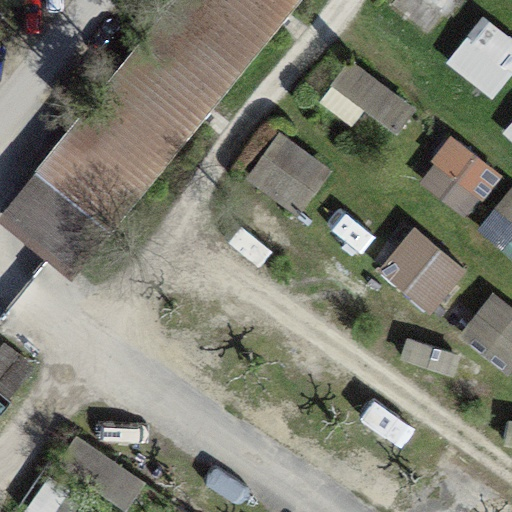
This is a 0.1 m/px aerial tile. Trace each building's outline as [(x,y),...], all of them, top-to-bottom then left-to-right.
[(294,0),(174,0),(37,168),(108,227),(294,0)] [(511,17),(489,2),(455,52),(504,86),(511,74),(511,17)] [(401,124),(423,92),(360,50),(338,82),(401,124)] [(284,121),(258,170),(314,200),(340,151),(284,121)] [(453,126),(429,178),(484,203),(508,151),(453,126)] [(511,187),(488,216),(511,235),(511,187)] [(388,257),(441,301),(479,257),(426,212),(388,257)] [(511,284),(504,278),(469,321),(511,355),(511,284)]
